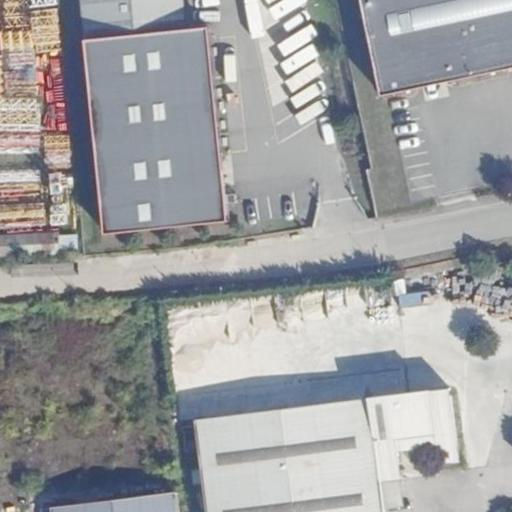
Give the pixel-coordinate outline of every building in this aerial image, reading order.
[(192,16),(189,0),(88,0),(118,223),(242,206),(215,12),(192,16)] [(511,0),(357,0),(380,100),(511,71),(511,0)] [(417,116),(413,101),(388,107),(391,123),(417,116)] [(451,388),(396,396),(380,398),(359,401),(359,403),(201,426),(185,428),(192,477),(184,478),(186,493),(194,491),(197,511),(375,511),(371,485),(393,482),(389,457),(393,457),(410,454),(435,451),(437,466),(462,462),(451,388)] [(371,485),(375,511),(378,511),(396,509),(393,482),(371,485)] [(179,511),(177,494),(51,511),(44,511),(179,511)]
